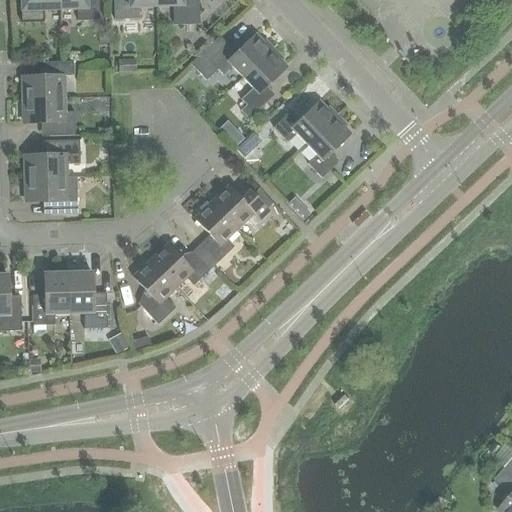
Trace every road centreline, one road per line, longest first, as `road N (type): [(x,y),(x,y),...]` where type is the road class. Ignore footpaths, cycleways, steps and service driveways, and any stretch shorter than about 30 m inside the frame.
road 1 (tertiary): [(209,411),(452,181)]
road 2 (tertiary): [(438,165),(267,328),(195,383)]
road 3 (residential): [(0,235),(120,231),(216,145)]
road 4 (secondary): [(14,433),(142,425),(209,411)]
road 5 (secondary): [(195,383),(14,433)]
road 6 (residential): [(283,0),(408,132)]
